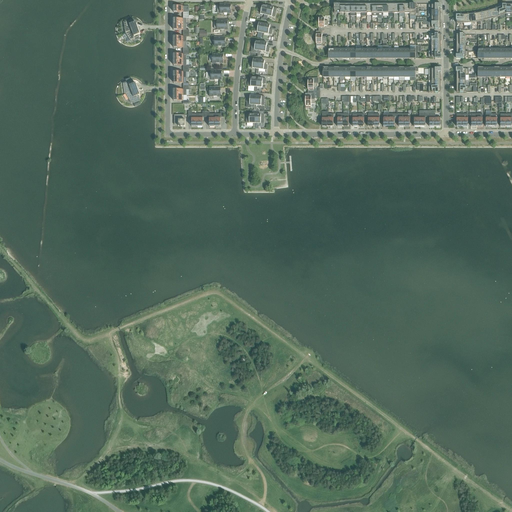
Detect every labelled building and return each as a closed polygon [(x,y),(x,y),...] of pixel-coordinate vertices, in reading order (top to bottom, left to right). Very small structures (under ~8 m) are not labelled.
[(217,12),(220,12),(220,14),(231,14),(231,4),(220,4),(220,6),(217,6),(217,12)] [(264,15),(265,15),(266,15),(268,7),(260,5),(259,10),(261,10),(261,14),(264,15)] [(183,13),(183,16),(189,16),(189,12),(186,12),(186,7),(174,7),(174,13),(183,13)] [(265,15),(265,18),(267,18),(267,16),(275,17),(277,9),(268,7),(266,15),(265,15)] [(174,19),(174,25),(186,25),(186,19),(189,19),(189,16),(183,16),(183,19),(174,19)] [(319,19),(319,32),(322,31),(325,31),(325,26),(328,26),(328,21),(325,21),(325,19),(319,19)] [(124,22),(126,33),(138,29),(136,23),(134,23),(132,20),(124,22)] [(214,22),(214,29),(217,29),(217,30),(228,30),(228,21),(217,21),(217,22),(214,22)] [(254,32),(262,33),(263,33),(265,24),(256,23),(254,32)] [(262,33),(261,36),(263,36),(264,33),(271,35),(272,30),(270,29),(270,25),(265,24),(263,33),(262,33)] [(183,30),(183,34),(189,34),(189,30),(186,30),(186,25),(174,25),(174,30),(183,30)] [(138,29),(126,33),(131,42),(139,39),(138,35),(140,35),(138,29)] [(316,47),(322,47),(322,42),(326,42),(326,37),(322,37),(322,31),(319,32),(316,32),(316,47)] [(174,41),(174,42),(186,42),(186,37),(189,37),(189,34),(183,34),(183,37),(177,37),(174,37),(174,39),(173,39),(173,41),(174,41)] [(214,38),(214,47),(225,47),(225,38),(214,38)] [(254,50),(259,51),(260,51),(262,42),(253,41),(252,46),(255,47),(254,50)] [(183,48),(183,51),(189,51),(189,48),(186,48),(186,42),(174,42),(174,45),(173,45),(173,47),(174,47),(174,48),(183,48)] [(259,51),(259,54),(261,54),(261,51),(269,53),(270,47),(267,47),(267,43),(262,42),(260,51),(259,51)] [(174,54),(174,60),(186,60),(186,55),(189,55),(189,51),(183,51),(183,55),(174,54)] [(212,64),(223,64),(223,54),(212,54),(212,64)] [(252,68),(257,69),(258,69),(259,60),(250,59),(250,64),(253,65),(252,68)] [(174,63),(173,63),(174,63),(174,65),(173,65),(174,65),(174,66),(183,66),(183,69),(189,69),(189,68),(189,66),(187,66),(186,60),(174,60),(174,63)] [(257,69),(257,72),(259,72),(259,69),(267,70),(267,65),(264,65),(265,61),(259,60),(258,69),(257,69)] [(174,72),(174,78),(187,78),(187,72),(189,72),(189,69),(183,69),(183,72),(174,72)] [(208,72),(208,79),(211,79),(211,80),(222,80),(222,71),(211,71),(211,72),(208,72)] [(248,86),(255,87),(256,87),(257,78),(252,78),(252,75),(249,74),(249,77),(248,86)] [(183,84),(183,87),(189,87),(189,83),(187,83),(187,78),(174,78),(174,83),(183,84)] [(255,87),(255,90),(257,90),(257,87),(262,88),(262,84),(265,84),(266,79),(257,78),(256,87),(255,87)] [(308,79),(308,94),(311,94),(314,94),(314,88),(317,88),(317,83),(314,83),(314,79),(308,79)] [(124,84),(126,94),(138,90),(136,84),(134,84),(132,81),(131,81),(127,83),(124,84)] [(174,96),(184,96),(189,96),(189,90),(189,87),(183,87),(183,90),(174,90),(174,91),(173,91),(174,91),(174,93),(173,93),(174,93),(174,96)] [(210,88),(210,97),(221,97),(221,88),(210,88)] [(138,90),(126,94),(131,103),(133,103),(139,101),(139,100),(138,96),(140,96),(138,90)] [(250,96),(247,96),(247,101),(250,101),(250,105),(254,105),(255,105),(256,96),(256,93),(250,93),(250,96)] [(184,101),(184,96),(174,96),(174,98),(173,98),(173,99),(174,99),(174,100),(173,100),(174,100),(174,101),(183,101),(183,104),(185,104),(189,104),(189,101),(184,101)] [(254,105),(254,108),(256,108),(256,105),(264,106),(265,97),(256,96),(255,105),(254,105)] [(311,97),(308,97),(306,97),(306,107),(311,107),(311,104),(315,104),(315,100),(311,100),(311,97)] [(206,109),(206,112),(206,117),(209,117),(209,126),(215,126),(215,114),(210,114),(210,112),(210,109),(206,109)] [(197,126),(197,114),(192,114),(192,112),(189,112),(188,112),(188,117),(192,117),(192,126),(197,126)] [(203,114),(197,114),(197,126),(203,126),(203,117),(206,117),(206,112),(203,112),(203,114)] [(220,114),(215,114),(215,126),(221,126),(221,118),(224,118),(224,112),(220,112),(220,114)] [(254,126),(256,126),(256,123),(264,124),(264,115),(258,114),(259,112),(256,112),(255,112),(255,113),(255,114),(255,123),(254,123),(254,126)] [(179,124),(179,126),(185,126),(185,114),(176,115),(174,115),(174,125),(174,124),(179,124)] [(246,123),(254,123),(255,123),(255,114),(252,114),(247,114),(246,123)] [(457,127),(462,127),(468,127),(468,114),(457,114),(457,127)]
